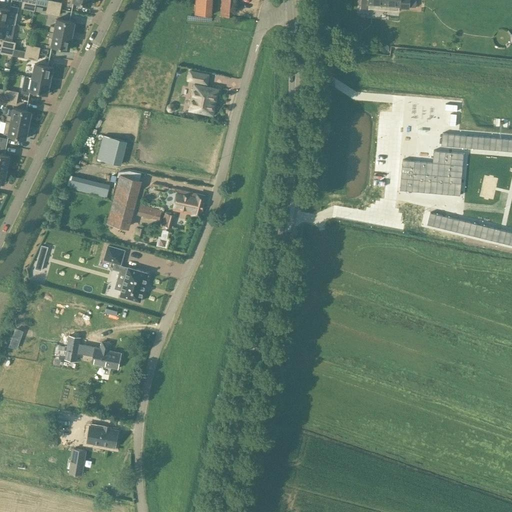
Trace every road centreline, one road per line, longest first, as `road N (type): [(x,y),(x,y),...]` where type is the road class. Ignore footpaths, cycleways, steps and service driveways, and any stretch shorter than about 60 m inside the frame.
road 1 (unclassified): [(292,10),(264,12),(208,222),(147,379),(138,429),(142,511)]
road 2 (tertiary): [(216,511),(285,194),(292,10)]
road 3 (unclassified): [(0,241),(116,0)]
